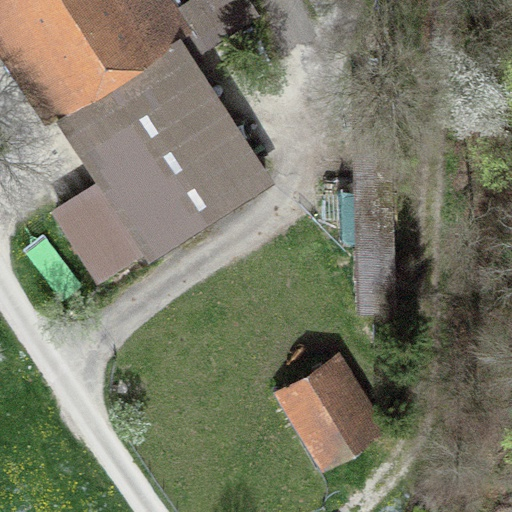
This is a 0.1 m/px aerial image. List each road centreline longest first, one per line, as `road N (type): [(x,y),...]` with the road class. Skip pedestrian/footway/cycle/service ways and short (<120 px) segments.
road 1 (track): [(447,0),(428,398),(400,457),(350,511)]
road 2 (track): [(352,0),(312,143),(288,194),(56,368)]
road 3 (unclassified): [(0,281),(151,511)]
